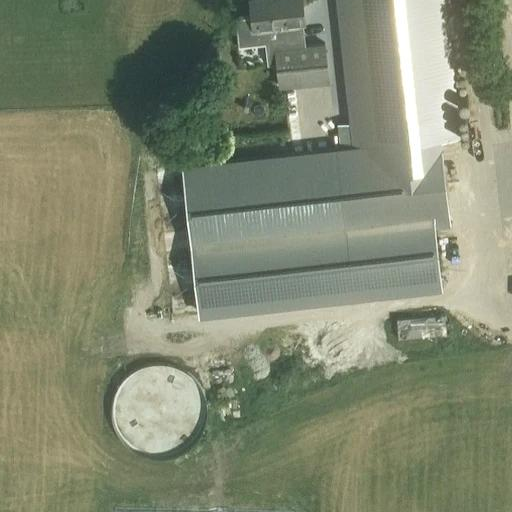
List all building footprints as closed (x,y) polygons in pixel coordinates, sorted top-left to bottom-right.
[(183,166),(199,312),(441,285),(434,224),(447,222),(438,138),(457,136),(441,0),(338,0),(352,121),(337,123),(340,149),(183,166)] [(249,0),(251,16),(237,17),(240,44),(264,41),(267,62),(276,61),(279,85),(328,80),(324,43),(305,45),(299,0),(249,0)] [(511,3),(500,4),(502,64),(511,63),(511,3)] [(301,86),(292,86),(293,138),(302,137),(301,86)] [(115,415),(118,427),(126,438),(136,447),(148,453),(161,454),(175,452),(187,446),(197,437),(204,426),(207,413),(207,400),(203,387),(195,376),(185,368),(173,363),(160,361),(147,364),(135,369),(125,378),(118,389),(115,402),(115,415)]
